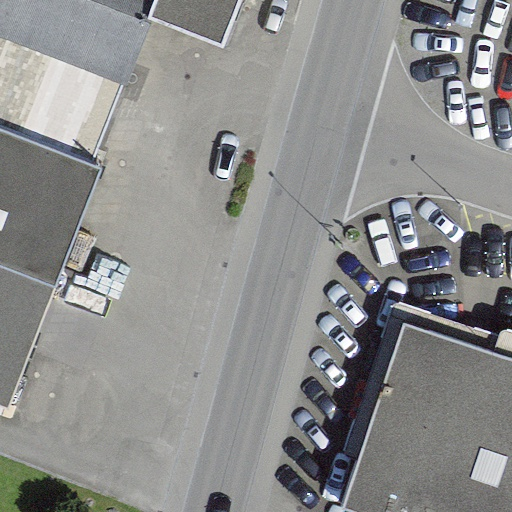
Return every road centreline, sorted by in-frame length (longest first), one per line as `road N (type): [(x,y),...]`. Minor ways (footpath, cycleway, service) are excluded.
road 1 (tertiary): [(218,511),(321,124)]
road 2 (residential): [(511,187),(321,124)]
road 3 (tertiary): [(321,124),(358,0)]
